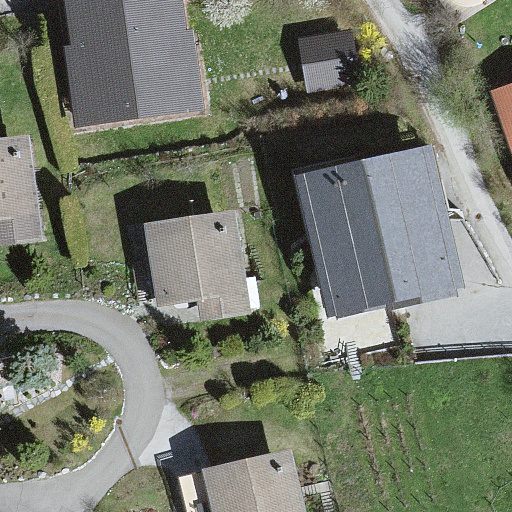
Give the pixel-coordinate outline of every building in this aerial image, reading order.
[(186,0),(103,0),(62,7),(83,134),(206,114),(186,0)] [(351,31),(292,44),(304,96),(362,84),(351,31)] [(511,94),(496,100),(511,144),(511,94)] [(421,136),(284,163),(312,308),(449,282),(421,136)] [(33,148),(0,151),(0,221),(40,218),(33,148)] [(237,216),(145,234),(161,316),(253,299),(237,216)] [(0,386),(0,432),(10,430),(0,386)] [(304,511),(290,452),(201,474),(210,511),(304,511)]
